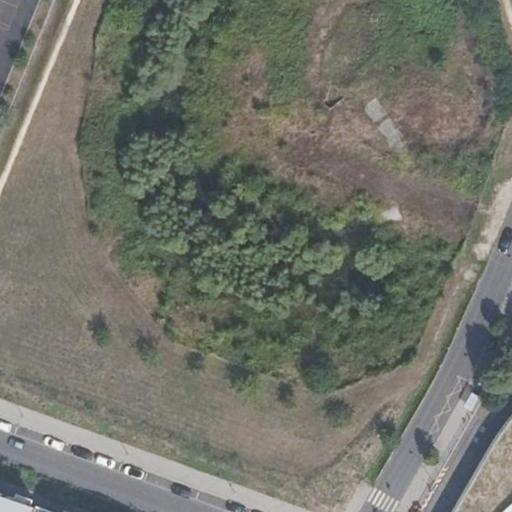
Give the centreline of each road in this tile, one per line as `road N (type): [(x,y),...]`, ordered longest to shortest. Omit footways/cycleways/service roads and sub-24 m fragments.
road 1 (residential): [(511,240),(469,347),(377,511)]
road 2 (residential): [(0,444),(183,511)]
